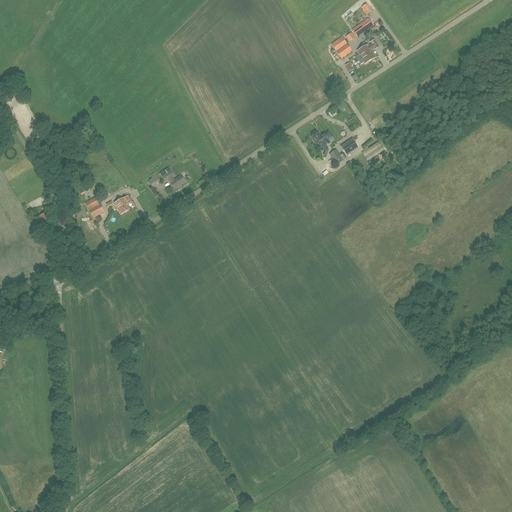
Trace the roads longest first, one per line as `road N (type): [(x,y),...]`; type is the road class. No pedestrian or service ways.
road 1 (unclassified): [(58,283),(483,0)]
road 2 (unclassified): [(68,511),(75,492),(58,283)]
road 3 (unclassified): [(52,286),(55,201),(0,104)]
